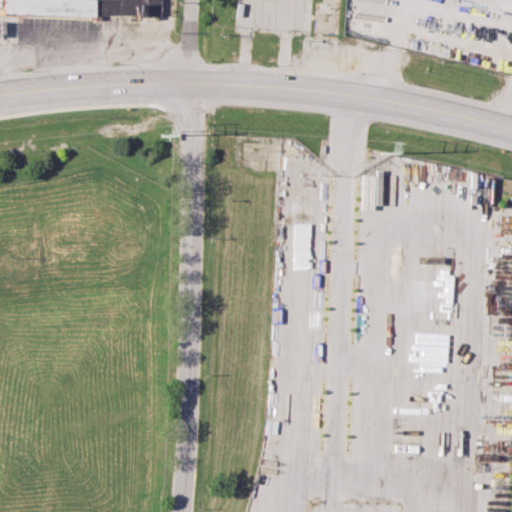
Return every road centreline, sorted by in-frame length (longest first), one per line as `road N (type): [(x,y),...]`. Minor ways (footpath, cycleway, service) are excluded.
road 1 (primary): [(0,91),(189,80),(277,85),(448,111),(511,131)]
road 2 (residential): [(191,0),(176,511)]
